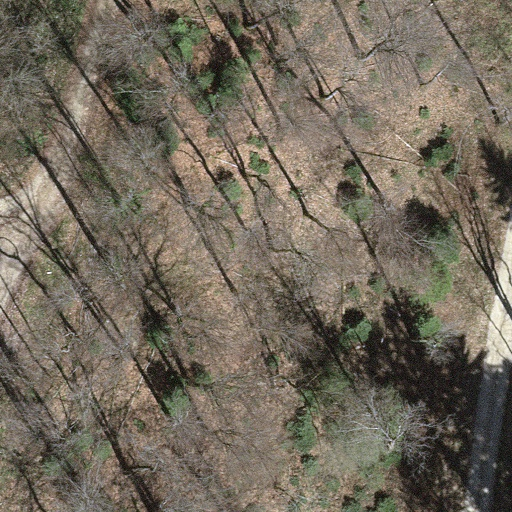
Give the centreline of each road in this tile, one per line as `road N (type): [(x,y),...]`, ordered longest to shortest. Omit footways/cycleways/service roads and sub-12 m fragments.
road 1 (track): [(0,311),(89,0)]
road 2 (track): [(480,511),(511,289)]
